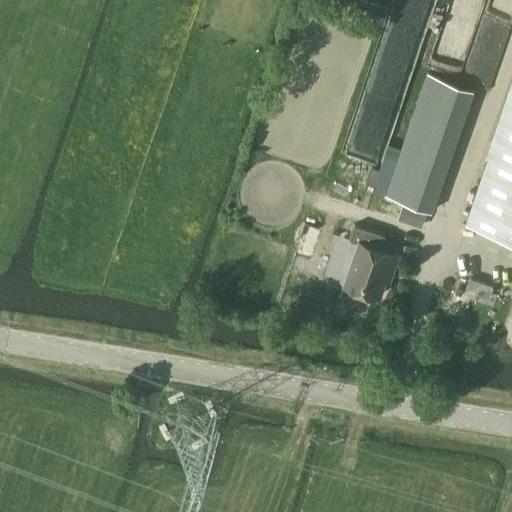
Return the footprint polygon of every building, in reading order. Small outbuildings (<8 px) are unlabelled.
[(427,74),(395,166),(386,195),(432,211),(474,90),(427,74)] [(511,90),(467,223),(511,238),(511,90)] [(367,182),(377,186),(382,170),(372,167),(367,182)] [(421,226),(425,211),(403,204),(399,219),(421,226)] [(393,271),(398,255),(381,250),(386,234),(356,224),(350,239),(359,242),(346,283),(380,294),(388,270),(393,271)] [(313,236),(316,229),(304,225),(302,233),(313,236)]
